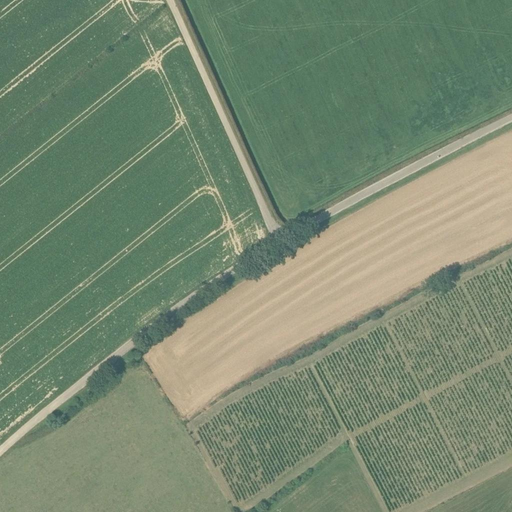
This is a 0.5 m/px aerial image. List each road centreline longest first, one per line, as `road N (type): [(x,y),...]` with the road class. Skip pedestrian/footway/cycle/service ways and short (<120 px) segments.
road 1 (unclassified): [(0,451),(155,324),(280,241)]
road 2 (unclassified): [(280,241),(169,0)]
road 3 (unclassified): [(280,241),(511,117)]
